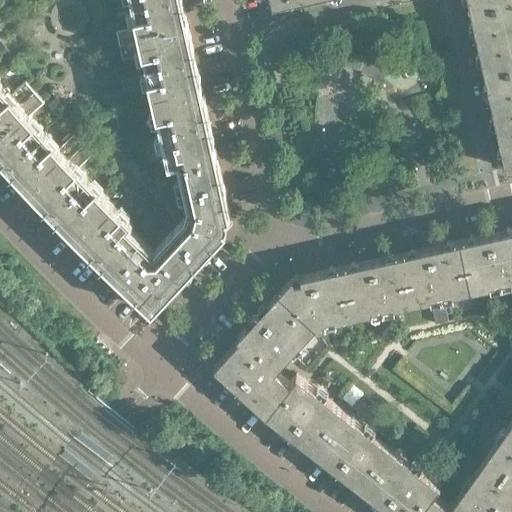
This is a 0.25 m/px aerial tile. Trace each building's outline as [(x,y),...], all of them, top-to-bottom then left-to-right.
[(195,57),(182,0),(155,0),(132,5),(136,25),(116,29),(122,56),(142,53),(146,68),(195,57)] [(511,33),(511,0),(469,0),(478,41),(511,33)] [(511,101),(511,33),(478,41),(492,106),(511,101)] [(209,119),(195,57),(146,68),(160,130),(209,119)] [(43,129),(29,113),(44,101),(26,80),(10,93),(0,81),(0,156),(5,163),(43,129)] [(511,166),(511,101),(492,106),(506,168),(511,166)] [(223,184),(209,119),(160,130),(168,165),(177,163),(184,192),(223,184)] [(88,175),(78,165),(92,152),(73,132),(60,146),(43,129),(5,163),(24,183),(39,199),(51,211),(88,175)] [(132,221),(122,212),(88,175),(51,211),(63,223),(87,247),(97,257),(129,225),(132,221)] [(232,223),(223,184),(184,192),(187,205),(184,216),(171,230),(200,258),(232,223)] [(145,192),(137,200),(145,208),(153,200),(145,192)] [(511,279),(511,227),(507,224),(504,230),(476,236),(471,232),(467,237),(460,239),(471,288),(511,279)] [(152,310),(200,258),(171,230),(153,249),(129,225),(97,257),(108,268),(131,290),(152,310)] [(471,288),(460,239),(453,241),(447,237),(444,243),(417,249),(411,245),(408,251),(401,252),(412,301),(471,288)] [(412,301),(401,252),(394,254),(389,250),(385,256),(358,262),(353,258),(349,264),(342,265),(353,314),(412,301)] [(353,314),(342,265),(336,267),(330,263),(327,269),(291,277),(279,290),(316,324),(315,325),(318,327),(325,326),(324,321),(353,314)] [(274,370),(276,368),(315,325),(316,324),(279,290),(237,335),(239,337),(274,370)] [(290,381),(276,368),(274,370),(239,337),(214,365),(265,411),(266,412),(290,381)] [(313,449),(344,409),(296,372),(290,381),(266,412),(267,413),(313,449)] [(361,486),(392,446),(344,409),(313,449),(361,486)] [(511,417),(485,456),(511,475),(511,417)] [(418,511),(433,493),(440,484),(392,446),(361,486),(394,511),(418,511)] [(507,511),(511,505),(511,475),(485,456),(450,505),(449,506),(457,511),(507,511)] [(457,511),(449,506),(450,505),(433,493),(418,511),(457,511)]
